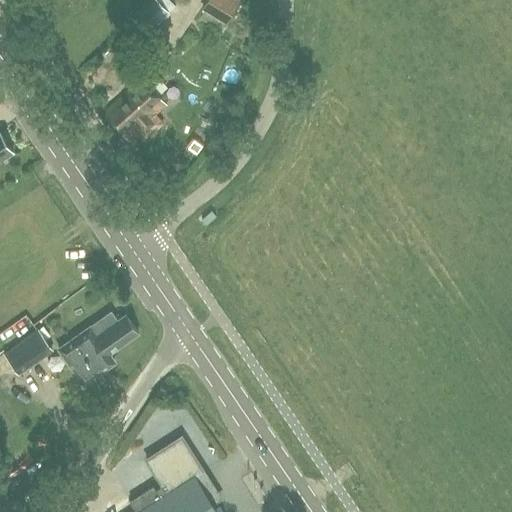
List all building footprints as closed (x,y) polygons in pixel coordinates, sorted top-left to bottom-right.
[(147,34),(169,13),(156,0),(150,0),(132,19),(147,34)] [(222,20),(232,4),(225,0),(206,0),(201,7),(222,20)] [(144,140),(156,130),(148,120),(167,104),(143,78),(104,113),(127,139),(136,131),(144,140)] [(0,163),(3,162),(2,160),(13,152),(0,132),(0,163)] [(117,322),(111,313),(91,328),(90,327),(59,349),(84,383),(114,362),(108,353),(137,332),(126,316),(117,322)] [(17,373),(52,349),(37,329),(0,354),(0,363),(7,373),(15,368),(17,373)] [(0,427),(9,421),(0,409),(0,427)] [(217,511),(195,476),(170,492),(165,484),(156,490),(153,486),(142,493),(130,501),(136,511),(217,511)]
